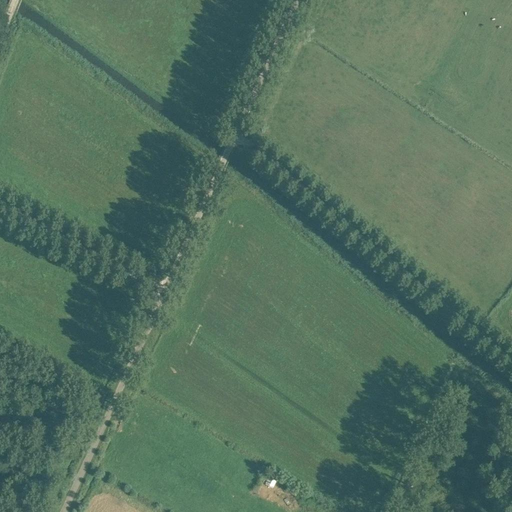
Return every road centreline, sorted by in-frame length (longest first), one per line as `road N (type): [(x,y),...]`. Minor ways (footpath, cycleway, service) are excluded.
road 1 (track): [(511,356),(234,134)]
road 2 (unclassified): [(162,291),(295,0)]
road 3 (unclassified): [(62,511),(162,291)]
road 4 (unclassified): [(162,291),(0,205)]
